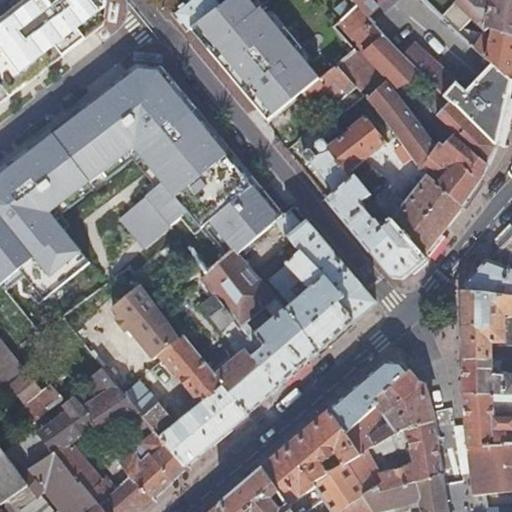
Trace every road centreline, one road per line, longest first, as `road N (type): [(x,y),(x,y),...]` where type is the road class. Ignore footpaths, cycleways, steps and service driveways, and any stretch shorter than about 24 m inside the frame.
road 1 (residential): [(406,322),(153,15)]
road 2 (residential): [(406,322),(176,511)]
road 3 (residential): [(153,15),(0,134)]
road 4 (residential): [(511,200),(406,322)]
